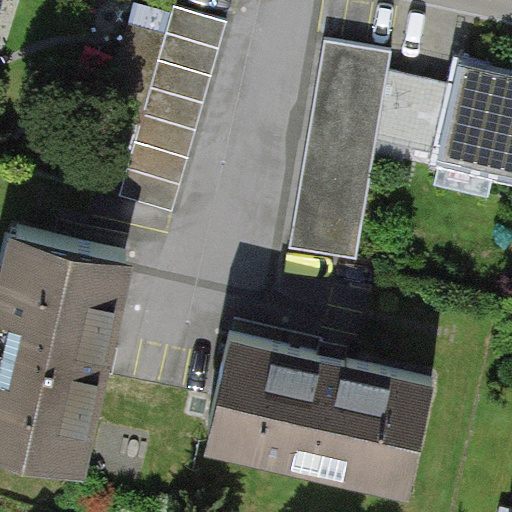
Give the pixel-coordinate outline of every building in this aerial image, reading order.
[(235,22),(176,6),(126,189),(185,205),(235,22)] [(390,51),(326,41),(293,247),(357,257),(390,51)] [(511,74),(458,62),(439,149),(511,165),(511,74)] [(0,441),(87,459),(131,254),(2,227),(0,236),(0,441)] [(410,489),(433,383),(225,338),(202,445),(410,489)]
